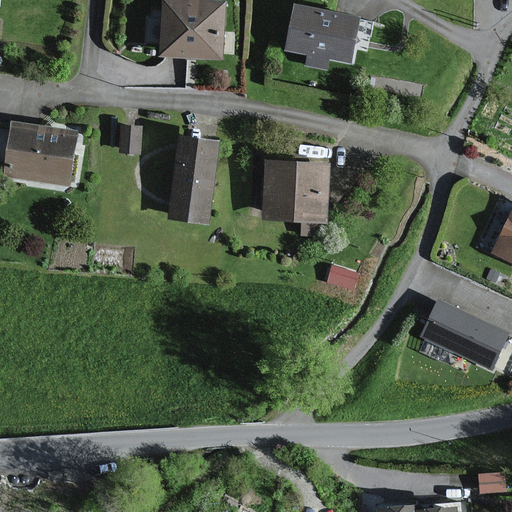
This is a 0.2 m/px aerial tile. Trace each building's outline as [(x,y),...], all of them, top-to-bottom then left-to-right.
[(227,3),(185,0),(163,0),(160,56),(223,60),(227,3)] [(359,19),(294,4),(284,50),(306,55),(304,66),(326,71),(328,59),(349,64),(359,19)] [(76,133),(9,124),(2,174),(69,183),(76,133)] [(220,140),(181,135),(170,218),(209,223),(220,140)] [(330,161),(266,160),(264,220),(329,222),(330,161)] [(511,209),(492,251),(511,260),(511,209)] [(504,336),(434,303),(416,341),(486,375),(504,336)]
